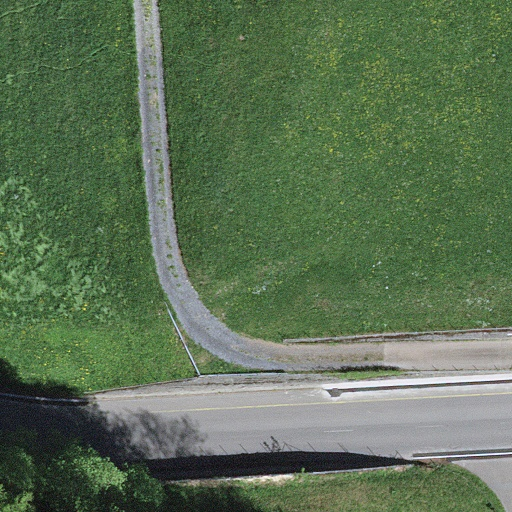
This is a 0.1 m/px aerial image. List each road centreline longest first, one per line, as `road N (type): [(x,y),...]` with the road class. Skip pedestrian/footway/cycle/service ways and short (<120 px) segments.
road 1 (track): [(511,364),(284,370),(228,358),(194,328),(165,276),(144,0)]
road 2 (tertiary): [(511,426),(0,441)]
